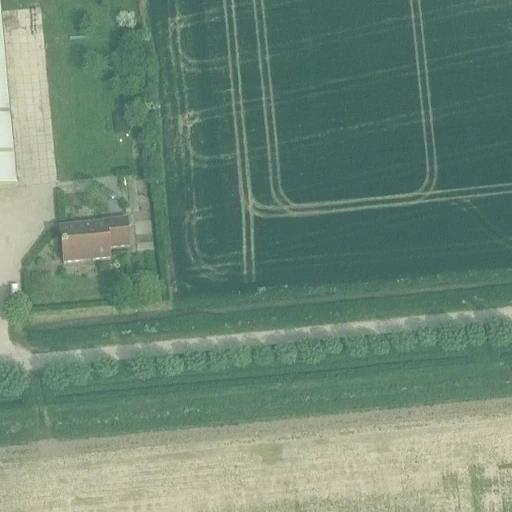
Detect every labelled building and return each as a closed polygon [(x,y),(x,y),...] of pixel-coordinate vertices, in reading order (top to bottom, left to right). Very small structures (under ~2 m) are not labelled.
[(0,188),(16,187),(0,17),(0,188)] [(135,127),(137,148),(145,147),(143,126),(135,127)] [(107,182),(133,183),(134,164),(108,162),(107,182)] [(90,166),(65,169),(67,181),(91,178),(90,166)] [(128,248),(126,220),(104,222),(104,224),(60,228),(63,265),(109,260),(108,250),(128,248)]
